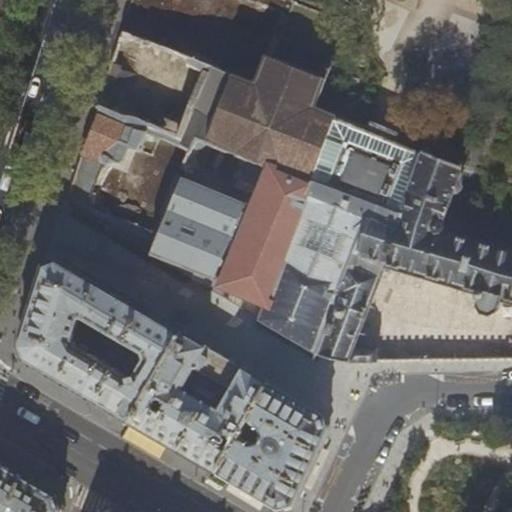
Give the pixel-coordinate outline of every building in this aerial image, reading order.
[(511,251),(444,231),(444,230),(445,229),(443,223),(445,216),(454,192),(457,192),(459,191),(461,189),(461,185),(459,181),(463,168),(462,167),(464,162),(461,160),(458,165),(453,163),(453,162),(436,155),(435,155),(428,153),(431,146),(427,145),(425,151),(420,149),(419,152),(398,143),(399,141),(397,140),(398,138),(369,127),(369,128),(341,115),(313,104),(324,76),(331,57),(327,56),(320,74),(271,55),(278,36),(273,34),(265,53),(255,79),(237,72),(206,60),(186,111),(187,112),(182,126),(180,126),(179,130),(144,118),(97,103),(81,154),(125,170),(133,149),(142,152),(151,134),(189,150),(181,167),(193,173),(194,171),(186,167),(198,140),(208,144),(274,169),(263,195),(238,186),(237,189),(262,198),(245,238),(226,284),(258,297),(262,299),(262,300),(267,303),(260,319),(321,355),(345,362),(378,361),(378,349),(352,349),(379,282),(386,265),(482,293),(479,303),(482,311),(490,314),(494,312),(499,310),(503,299),(511,301),(511,251)] [(205,275),(226,284),(245,238),(262,198),(237,189),(193,173),(179,211),(161,256),(205,275)] [(59,259),(45,264),(19,346),(22,353),(26,360),(131,422),(183,332),(150,312),(138,306),(124,297),(59,259)] [(131,422),(134,423),(167,443),(174,447),(217,472),(270,383),(256,375),(242,366),(239,365),(207,346),(183,332),(131,422)] [(270,383),(217,472),(280,508),(290,505),(294,504),(310,470),(313,466),(329,430),(325,415),(287,393),(270,383)] [(167,443),(134,423),(131,429),(163,449),(167,443)] [(61,511),(63,510),(57,494),(0,460),(0,511),(61,511)]
